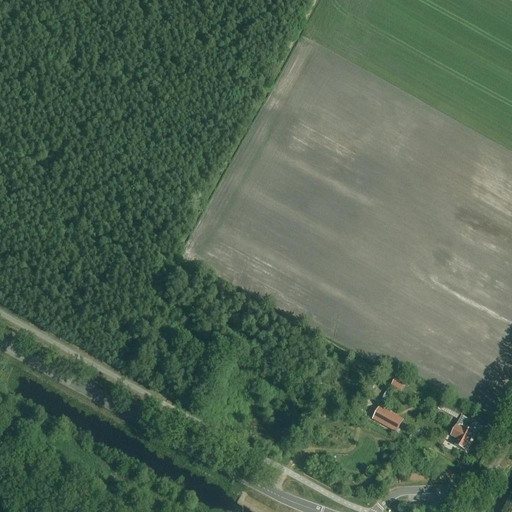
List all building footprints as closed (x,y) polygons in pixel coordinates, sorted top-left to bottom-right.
[(392,386),(401,391),(405,385),(396,380),(392,386)] [(436,407),(442,410),(447,400),(441,397),(436,407)] [(462,417),(466,410),(447,400),(444,407),(462,417)] [(373,420),(397,433),(403,422),(379,409),(373,420)] [(468,420),(462,417),(451,436),(457,440),(454,445),(465,451),(475,434),(464,428),(468,420)]
